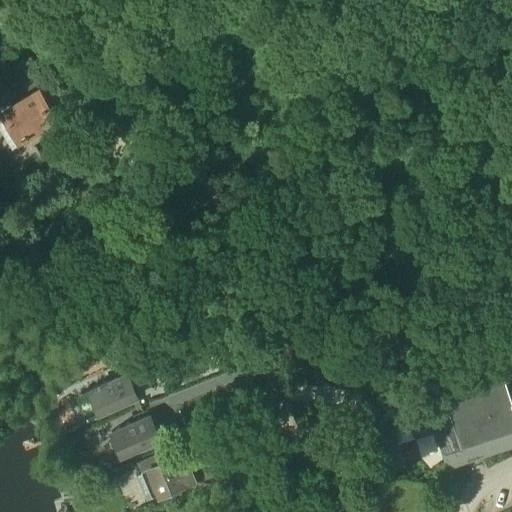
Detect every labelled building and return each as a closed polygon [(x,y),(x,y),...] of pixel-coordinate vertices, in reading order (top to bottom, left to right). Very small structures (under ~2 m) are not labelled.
[(8,105),(23,130),(52,113),(37,88),(8,105)] [(19,133),(23,130),(8,105),(4,108),(19,133)] [(17,277),(25,286),(40,273),(32,264),(17,277)] [(21,290),(25,286),(17,277),(13,280),(21,290)] [(117,315),(123,325),(137,316),(125,297),(107,309),(112,318),(117,315)] [(118,327),(123,325),(117,315),(112,318),(118,327)] [(88,390),(98,412),(136,396),(126,374),(88,390)] [(446,456),(456,462),(511,443),(511,402),(504,380),(429,405),(446,456)] [(111,432),(120,453),(158,437),(149,416),(111,432)] [(139,462),(143,471),(147,470),(147,469),(163,462),(160,454),(139,462)] [(147,470),(158,496),(169,491),(180,486),(182,486),(182,485),(193,480),(187,466),(176,471),(171,459),(163,462),(147,469),(147,470)] [(169,491),(171,496),(182,491),(180,486),(169,491)]
